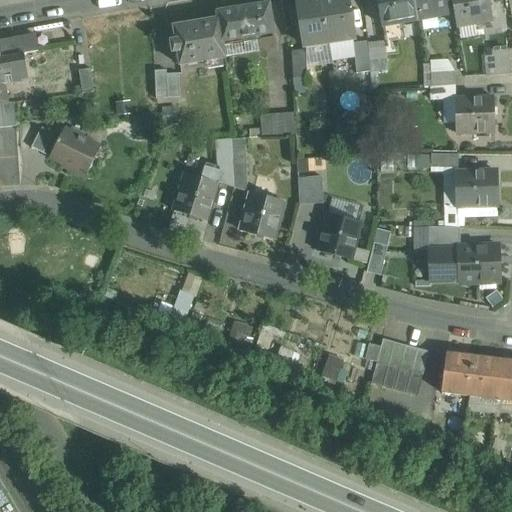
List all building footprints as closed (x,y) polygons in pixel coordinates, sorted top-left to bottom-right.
[(321,0),(295,0),(303,46),(328,42),(321,0)] [(348,0),(321,0),(328,42),(354,38),(348,0)] [(414,0),(377,0),(382,25),(418,19),(414,0)] [(414,0),(418,19),(454,12),(451,0),(414,0)] [(489,0),(451,0),(454,12),(456,26),(493,20),(489,0)] [(268,4),(218,13),(219,19),(223,46),(256,40),(255,35),(273,32),(268,4)] [(219,19),(173,26),(175,40),(170,41),(172,52),(177,52),(179,65),(225,58),(223,46),(219,19)] [(0,57),(22,53),(38,51),(36,35),(0,41),(0,57)] [(386,41),(368,45),(371,72),(389,70),(386,41)] [(367,42),(353,43),(356,74),(370,73),(368,45),(367,42)] [(508,49),(484,51),(487,76),(510,74),(508,49)] [(305,50),(290,51),(292,79),(307,79),(305,50)] [(0,57),(0,82),(2,82),(3,82),(1,73),(11,72),(12,78),(26,76),(22,53),(0,57)] [(90,68),(78,70),(82,94),(94,92),(90,68)] [(167,74),(166,70),(155,71),(156,99),(168,98),(167,74)] [(454,72),(431,73),(431,86),(454,84),(454,72)] [(179,74),(167,74),(168,98),(180,98),(179,74)] [(454,84),(431,86),(431,100),(454,99),(454,84)] [(494,97),(455,99),(456,133),(495,131),(494,97)] [(13,102),(0,103),(0,127),(16,126),(13,102)] [(295,132),(295,113),(261,114),(262,133),(295,132)] [(53,134),(41,127),(31,147),(43,153),(53,134)] [(101,146),(64,128),(50,157),(63,163),(62,165),(85,177),(101,146)] [(230,139),(215,140),(218,182),(219,182),(233,187),(234,186),(230,139)] [(459,154),(432,154),(431,168),(459,168),(459,154)] [(246,157),(233,157),(234,187),(246,191),(248,184),(246,157)] [(497,170),(457,172),(459,206),(498,204),(497,170)] [(218,182),(186,172),(174,210),(208,220),(219,182),(218,182)] [(322,177),(298,179),(299,205),(323,203),(322,177)] [(284,201),(250,192),(241,230),(274,239),(284,201)] [(361,222),(328,213),(318,251),(352,260),(361,222)] [(430,227),(430,251),(460,249),(460,248),(460,228),(430,227)] [(367,272),(380,275),(388,247),(374,243),(367,272)] [(499,246),(460,248),(460,249),(461,280),(461,282),(501,280),(499,246)] [(429,281),(461,280),(460,249),(430,251),(428,251),(429,281)] [(181,290),(170,313),(181,317),(191,295),(181,290)] [(394,342),(383,339),(381,347),(377,362),(388,365),(394,342)] [(406,345),(394,342),(388,365),(400,368),(406,345)] [(381,347),(369,344),(365,359),(377,362),(381,347)] [(418,348),(406,345),(400,368),(400,369),(412,372),(418,348)] [(429,351),(418,348),(412,372),(423,375),(429,351)] [(475,355),(446,352),(441,392),(469,395),(475,355)] [(502,359),(475,355),(469,395),(497,398),(502,359)] [(511,359),(502,359),(497,398),(511,399),(511,359)] [(388,365),(377,362),(371,384),(417,396),(423,375),(412,372),(400,369),(400,368),(388,365)]
